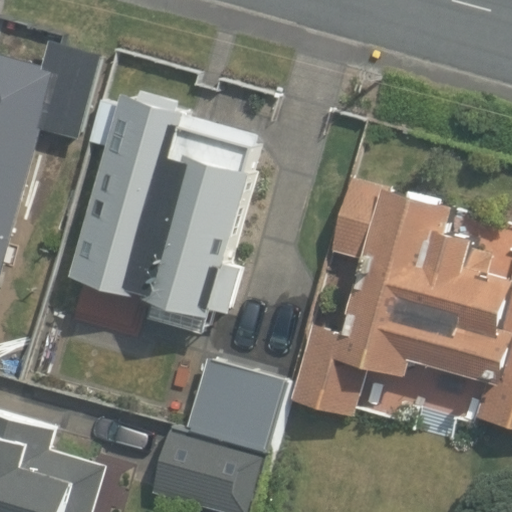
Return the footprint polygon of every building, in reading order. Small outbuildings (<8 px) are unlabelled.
[(0,315),(52,125),(90,135),(112,54),(61,40),(54,65),(0,49),(0,315)] [(187,100),(151,90),(149,97),(131,92),(81,275),(163,297),(157,319),(215,334),(222,306),(238,310),(250,267),(235,263),(270,134),(184,110),(187,100)] [(489,416),(511,421),(511,270),(482,262),(489,236),(460,229),(466,202),(366,175),(347,249),(377,257),(363,310),(368,311),(363,331),(325,322),(306,396),(367,412),(380,362),(420,372),(425,356),(499,375),(489,416)] [(194,417),(276,440),(295,370),(213,347),(194,417)] [(105,511),(119,462),(62,446),(68,424),(0,405),(0,511),(105,511)] [(176,419),(157,486),(247,511),(266,444),(176,419)]
